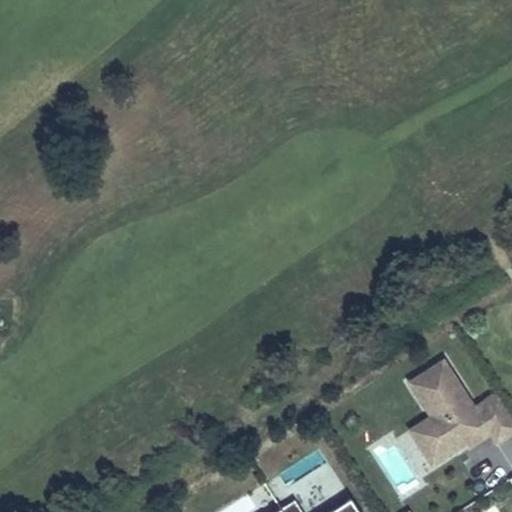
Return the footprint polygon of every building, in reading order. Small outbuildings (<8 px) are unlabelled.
[(511,430),(511,413),(497,389),(475,404),(445,356),(410,378),(432,412),(435,417),(426,423),(445,453),(488,426),(497,440),(511,430)] [(426,423),(435,417),(432,412),(411,425),(434,460),(445,453),(426,423)] [(511,438),(500,445),(511,466),(511,438)] [(287,482),(327,465),(321,452),(282,469),(287,482)] [(307,511),(297,496),(271,511),(364,511),(353,495),(325,511),(307,511)]
